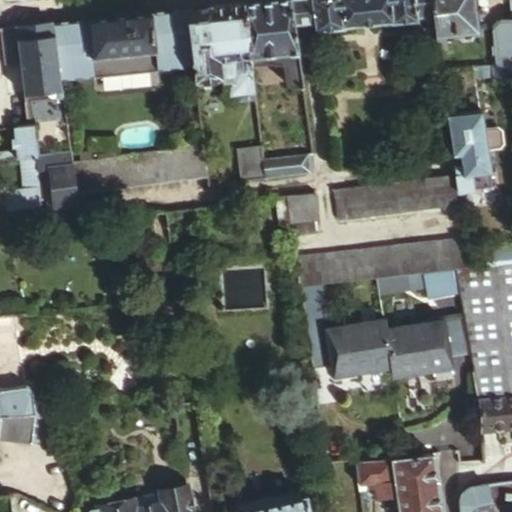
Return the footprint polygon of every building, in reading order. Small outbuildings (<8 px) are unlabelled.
[(242,0),(186,6),(193,65),(194,78),(200,78),(201,82),(217,80),(217,76),(226,75),(229,93),(253,90),(250,62),(243,0),(242,0)] [(312,12),(310,0),(243,0),(250,62),(273,60),(273,62),(283,60),(285,77),(295,84),(302,83),(292,14),(312,12)] [(433,12),(430,0),(310,0),(312,12),(314,26),(345,23),(345,21),(389,17),(390,18),(415,15),(415,14),(433,12)] [(430,0),(433,12),(437,48),(448,47),(446,34),(461,32),(462,38),(475,36),(474,30),(481,29),(476,0),(430,0)] [(511,0),(510,0),(511,17),(499,19),(493,27),(497,63),(511,60),(511,0)] [(186,6),(54,20),(62,79),(193,65),(186,6)] [(54,20),(17,24),(26,92),(63,87),(62,79),(54,20)] [(26,92),(17,24),(1,26),(10,94),(26,92)] [(440,69),(438,56),(429,57),(431,71),(440,69)] [(511,72),(511,60),(497,63),(463,67),(465,75),(452,77),(451,69),(440,70),(454,172),(488,167),(489,167),(486,147),(483,128),(480,108),(479,108),(475,74),(493,72),(494,75),(511,72)] [(463,67),(451,69),(452,77),(465,75),(463,67)] [(64,96),(63,87),(26,92),(27,101),(64,96)] [(20,156),(35,153),(33,123),(14,126),(17,156),(20,156)] [(499,126),(483,128),(486,147),(501,145),(504,142),(501,129),(499,126)] [(262,158),(260,143),(236,146),(240,180),(264,176),(262,158)] [(203,149),(73,167),(77,191),(206,173),(203,149)] [(262,158),(264,176),(311,170),(308,152),(262,158)] [(35,153),(20,156),(23,185),(38,184),(35,153)] [(39,196),(40,207),(78,202),(77,191),(73,167),(73,165),(50,168),(54,194),(39,196)] [(490,182),(488,167),(454,172),(456,187),(490,182)] [(454,172),(437,174),(441,204),(458,202),(456,187),(454,172)] [(441,204),(437,174),(333,187),(337,218),(441,204)] [(38,184),(23,185),(6,188),(9,209),(40,207),(39,196),(38,184)] [(314,190),(285,194),(291,233),(314,230),(312,217),(317,216),(314,190)] [(139,222),(153,219),(151,211),(136,213),(139,222)] [(428,269),(459,265),(467,265),(463,236),(294,254),(299,283),(378,274),(428,269)] [(145,268),(162,265),(158,243),(140,246),(145,268)] [(472,348),(479,398),(511,395),(511,259),(467,265),(459,265),(463,291),(467,320),(472,348)] [(459,265),(428,269),(431,284),(432,295),(463,291),(459,265)] [(431,284),(428,269),(378,274),(380,290),(431,284)] [(153,289),(153,297),(168,296),(167,288),(153,289)] [(451,351),(472,348),(467,320),(446,323),(451,351)] [(394,369),(388,333),(386,323),(328,332),(337,384),(357,380),(356,375),(394,369)] [(454,369),(451,351),(446,323),(388,333),(394,369),(396,378),(454,369)] [(0,413),(36,411),(32,388),(28,384),(0,387),(0,413)] [(511,395),(479,398),(481,427),(511,423),(511,395)] [(0,436),(33,442),(36,411),(0,413),(0,436)] [(440,511),(431,452),(389,456),(397,511),(440,511)] [(358,459),(360,481),(379,480),(376,486),(380,511),(397,511),(389,456),(358,459)] [(192,511),(186,483),(159,489),(162,500),(141,505),(139,497),(103,506),(103,508),(102,507),(100,507),(96,508),(95,511),(192,511)] [(476,511),(476,510),(491,509),(489,483),(472,484),(467,486),(463,489),(461,492),(459,495),(461,511),(476,511)] [(162,500),(159,489),(139,494),(139,497),(141,505),(162,500)] [(12,511),(10,491),(0,491),(0,511),(12,511)] [(307,511),(304,494),(232,510),(232,511),(307,511)]
